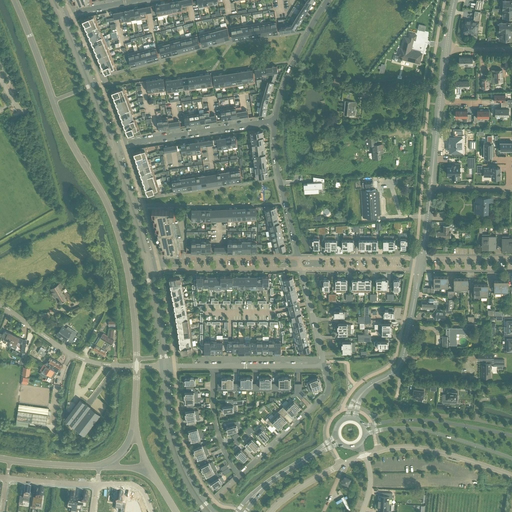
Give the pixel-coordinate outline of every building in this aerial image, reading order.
[(192,0),(180,0),(183,11),(188,10),(187,5),(193,4),(192,0)] [(306,0),(303,5),(309,9),(313,2),(313,1),(313,0),(306,0)] [(511,0),(502,0),(503,9),(511,8),(511,0)] [(296,14),(297,15),(303,18),(302,17),(304,15),(304,16),(309,9),(303,5),(300,10),(299,9),(296,14)] [(151,6),(139,8),(141,19),(147,18),(145,13),(152,11),(151,6)] [(511,8),(503,9),(503,17),(511,17),(511,8)] [(481,11),(475,10),(473,19),(474,20),(474,21),(465,19),(463,33),(476,35),(479,22),(478,21),(478,20),(479,20),(481,11)] [(114,19),(120,18),(121,21),(126,21),(126,22),(124,11),(113,13),(114,17),(114,19)] [(85,25),(96,20),(94,15),(93,15),(88,16),(89,17),(82,20),(84,23),(85,25)] [(297,15),(291,25),(295,30),(298,25),(299,25),(303,18),(297,15)] [(87,30),(87,31),(99,26),(96,20),(85,25),(86,29),(87,28),(87,30)] [(499,22),(499,31),(511,31),(511,22),(499,22)] [(295,30),(291,25),(279,27),(280,33),(288,32),(288,31),(295,30)] [(89,35),(89,36),(101,31),(99,26),(87,31),(88,34),(89,34),(90,35),(89,35)] [(227,26),(221,27),(224,39),(226,38),(227,40),(230,39),(229,37),(230,37),(227,26)] [(216,29),(215,29),(218,40),(224,39),(221,27),(221,29),(216,31),(216,29)] [(215,29),(210,30),(213,42),(218,40),(215,29)] [(204,32),(207,43),(210,42),(210,44),(214,43),(213,43),(213,42),(210,30),(204,32)] [(91,41),(92,41),(103,36),(101,31),(89,36),(91,39),(92,40),(91,41)] [(511,31),(499,31),(499,39),(507,39),(511,39),(511,31)] [(208,45),(207,43),(204,32),(199,33),(202,45),(204,44),(205,46),(208,45)] [(402,59),(419,63),(422,54),(410,51),(411,47),(413,39),(415,40),(416,35),(410,33),(409,38),(405,37),(402,49),(400,48),(398,56),(395,55),(394,61),(401,62),(401,60),(402,60),(402,59)] [(197,34),(191,35),(194,47),(197,46),(197,48),(200,47),(200,45),(197,34)] [(191,35),(186,37),(189,48),(194,47),(191,35)] [(94,46),(105,42),(103,36),(92,41),(93,44),(94,46)] [(186,37),(180,38),(183,49),(186,49),(186,51),(189,50),(189,48),(186,37)] [(180,38),(175,40),(178,51),(183,49),(180,38)] [(175,40),(169,41),(172,52),(178,51),(175,40)] [(164,43),(167,54),(169,53),(170,55),(173,54),(172,52),(169,41),(170,43),(164,44),(164,43)] [(96,51),(96,52),(108,47),(105,42),(94,46),(95,50),(96,49),(96,51)] [(167,56),(167,54),(164,43),(158,44),(161,55),(164,55),(164,57),(167,56)] [(156,46),(150,47),(153,59),(155,58),(156,60),(159,59),(158,57),(159,57),(156,46)] [(98,57),(110,52),(108,47),(96,52),(97,55),(98,55),(98,56),(98,57)] [(150,47),(144,49),(147,60),(153,59),(150,47)] [(139,50),(142,62),(144,61),(145,63),(148,62),(147,60),(144,49),(139,50)] [(139,50),(133,52),(136,63),(139,62),(139,64),(142,64),(142,62),(139,50)] [(100,62),(112,57),(110,52),(98,57),(99,60),(100,60),(101,62),(100,62)] [(137,65),(136,63),(133,52),(128,53),(131,65),(133,64),(134,66),(137,65)] [(102,67),(114,63),(112,57),(100,62),(102,65),(103,67),(102,67)] [(459,57),(459,64),(467,64),(467,66),(475,66),(475,59),(472,59),(472,57),(459,57)] [(114,63),(102,67),(104,71),(104,70),(105,73),(111,70),(111,72),(117,70),(114,63)] [(273,77),(271,81),(274,82),(278,72),(277,66),(274,66),(266,67),(267,75),(267,73),(272,73),(273,77)] [(262,76),(267,75),(266,67),(265,67),(266,68),(263,68),(255,69),(256,75),(261,74),(262,76)] [(494,70),(494,77),(493,77),(493,82),(503,82),(502,70),(494,70)] [(264,86),(263,91),(271,93),(270,92),(271,90),(274,82),(271,81),(268,80),(266,86),(264,86)] [(469,88),(469,83),(469,80),(456,80),(456,83),(455,83),(455,94),(459,94),(459,91),(461,91),(461,89),(461,88),(465,88),(466,88),(469,88)] [(114,96),(114,97),(126,92),(123,84),(117,85),(118,89),(112,91),(113,95),(114,94),(114,96)] [(261,96),(260,101),(267,103),(268,101),(271,93),(263,91),(264,91),(263,97),(261,96)] [(343,91),(342,100),(344,100),(344,105),(345,105),(344,113),(350,114),(354,114),(356,114),(356,110),(355,109),(357,93),(356,93),(350,92),(350,98),(347,98),(347,92),(343,91)] [(116,102),(128,98),(126,92),(114,97),(115,100),(116,100),(116,102)] [(494,99),(494,101),(501,101),(501,104),(508,104),(511,103),(511,99),(507,100),(507,101),(504,101),(504,94),(500,94),(501,94),(501,95),(498,95),(498,94),(494,94),(494,99)] [(118,107),(130,103),(128,98),(116,102),(117,105),(118,105),(118,107)] [(267,103),(260,101),(259,107),(260,107),(259,113),(265,114),(267,106),(267,103)] [(120,112),(120,113),(132,108),(130,103),(118,107),(119,111),(120,111),(120,112)] [(508,104),(501,104),(501,108),(495,108),(495,116),(508,116),(508,104)] [(235,106),(237,118),(249,116),(248,110),(241,111),(241,107),(236,108),(235,106)] [(122,118),(134,114),(132,108),(120,113),(121,116),(122,116),(122,118)] [(209,110),(204,111),(206,122),(217,121),(216,115),(210,116),(209,110)] [(471,114),(467,114),(467,110),(455,110),(455,115),(455,117),(467,117),(467,121),(471,121),(471,114)] [(477,115),(474,115),(474,122),(477,122),(477,120),(480,120),(480,119),(489,119),(489,110),(477,110),(477,115)] [(124,123),(124,124),(135,119),(134,120),(132,115),(134,114),(122,118),(123,122),(124,121),(124,123)] [(167,116),(169,128),(181,126),(180,120),(173,121),(173,117),(168,118),(167,116)] [(125,129),(126,129),(137,125),(135,119),(124,124),(125,127),(126,128),(125,129)] [(137,125),(126,129),(127,132),(128,134),(134,132),(135,135),(141,134),(137,125)] [(248,131),(249,138),(263,137),(263,131),(255,132),(255,130),(248,131)] [(449,142),(448,142),(448,143),(449,143),(449,146),(448,146),(449,146),(449,148),(450,148),(450,149),(450,150),(450,151),(450,152),(455,152),(455,153),(457,153),(460,153),(462,153),(462,152),(462,150),(462,147),(462,146),(462,142),(462,141),(462,138),(462,137),(462,136),(462,131),(460,131),(459,131),(456,131),(455,131),(455,132),(455,134),(455,136),(455,137),(454,137),(451,137),(450,137),(450,138),(450,141),(449,141),(449,142)] [(484,149),(482,149),(482,156),(484,156),(484,157),(491,157),(491,156),(493,156),(493,153),(493,152),(493,150),(493,148),(493,144),(491,144),(491,142),(492,142),(492,136),(487,136),(487,142),(488,142),(488,144),(484,144),(484,149)] [(371,145),(372,158),(380,158),(380,152),(383,151),(383,144),(375,145),(375,138),(366,138),(366,146),(371,145)] [(511,142),(500,143),(500,150),(501,150),(501,151),(508,151),(508,150),(511,150),(511,142)] [(136,157),(136,158),(148,154),(146,147),(140,148),(140,150),(134,152),(135,156),(136,156),(136,157)] [(137,163),(150,159),(149,159),(148,159),(146,155),(148,154),(136,158),(137,161),(138,162),(137,163)] [(139,168),(151,164),(150,159),(137,163),(138,166),(139,166),(139,168)] [(448,167),(447,167),(447,174),(449,174),(449,178),(452,178),(452,179),(458,179),(458,178),(459,178),(459,174),(460,174),(460,163),(455,163),(455,164),(452,164),(452,165),(448,165),(448,167)] [(141,173),(153,169),(151,164),(139,168),(140,171),(141,171),(141,173)] [(492,168),(484,168),(484,176),(492,176),(492,179),(500,179),(500,168),(492,168)] [(142,178),(154,174),(153,169),(141,173),(142,176),(143,178),(142,178)] [(268,171),(254,172),(255,180),(261,178),(261,177),(268,176),(268,171)] [(216,173),(205,175),(207,185),(217,183),(216,173)] [(144,183),(156,179),(154,174),(142,178),(143,181),(144,181),(144,183)] [(304,189),(308,188),(308,192),(319,192),(319,188),(322,188),(322,182),(325,182),(324,178),(313,177),(313,182),(307,182),(307,184),(304,184),(304,189)] [(156,179),(144,183),(145,187),(146,186),(146,188),(145,188),(146,189),(158,185),(158,184),(156,180),(156,179)] [(372,180),(362,180),(363,188),(371,187),(371,189),(366,190),(366,194),(364,194),(365,204),(366,204),(367,218),(377,217),(377,214),(380,214),(379,196),(376,196),(376,189),(373,189),(373,187),(372,180)] [(158,185),(146,189),(147,192),(148,194),(154,192),(155,194),(161,194),(158,185)] [(475,212),(486,213),(486,201),(489,201),(489,198),(476,198),(476,207),(475,207),(475,212)] [(264,215),(265,215),(277,212),(276,207),(269,208),(269,206),(264,207),(265,208),(266,214),(264,215)] [(174,210),(174,207),(173,207),(167,207),(168,207),(168,209),(166,209),(152,209),(164,253),(181,253),(180,249),(178,249),(171,217),(176,217),(174,210)] [(227,210),(211,211),(211,223),(227,222),(227,210)] [(265,215),(266,220),(278,217),(278,216),(278,215),(277,212),(265,215)] [(267,225),(279,222),(278,218),(278,217),(266,220),(268,220),(269,225),(267,225)] [(267,225),(268,231),(281,228),(279,222),(267,225)] [(436,237),(450,237),(450,231),(449,231),(449,225),(442,225),(442,230),(436,230),(436,237)] [(268,231),(270,236),(282,233),(281,228),(268,231)] [(282,233),(270,236),(271,241),(283,238),(283,237),(283,236),(282,233)] [(312,239),(308,239),(311,248),(313,248),(313,249),(314,249),(316,249),(317,248),(317,249),(319,249),(319,247),(319,238),(319,235),(314,235),(314,238),(313,238),(313,239),(312,239)] [(271,241),(272,246),(284,243),(283,239),(283,238),(271,241)] [(284,243),(272,246),(274,254),(280,254),(280,250),(286,249),(284,243)] [(170,283),(181,281),(180,274),(175,274),(176,277),(169,278),(169,279),(170,281),(171,283),(170,283)] [(281,274),(283,284),(294,282),(292,276),(286,278),(285,274),(281,274)] [(441,287),(441,276),(434,276),(434,283),(431,283),(431,288),(434,288),(434,287),(441,287)] [(322,288),(323,288),(323,290),(324,290),(324,292),(329,292),(329,290),(329,281),(329,279),(327,279),(326,279),(326,278),(324,278),(324,279),(323,279),(323,280),(320,280),(320,285),(322,285),(322,288)] [(283,284),(281,285),(282,290),(283,290),(295,287),(294,282),(283,284)] [(60,289),(63,287),(60,283),(58,285),(50,289),(55,297),(57,295),(61,301),(59,302),(60,303),(66,299),(60,289)] [(283,290),(284,295),(296,292),(295,287),(283,290)] [(285,300),(285,301),(297,298),(296,292),(284,295),(286,295),(287,300),(285,300)] [(289,308),(289,310),(300,308),(299,306),(297,298),(285,301),(286,306),(288,306),(289,308)] [(429,302),(422,302),(422,308),(428,309),(433,309),(433,307),(436,307),(436,303),(433,303),(433,298),(429,298),(428,299),(428,301),(429,302)] [(445,309),(454,310),(454,299),(446,299),(445,309)] [(334,317),(335,317),(344,317),(344,316),(347,316),(347,312),(344,312),(344,310),(343,310),(339,310),(339,307),(335,307),(335,310),(334,310),(334,314),(334,317)] [(381,316),(383,316),(383,317),(392,317),(394,317),(394,314),(394,311),(394,310),(393,310),(393,307),(388,307),(388,310),(384,310),(383,310),(383,312),(381,312),(381,316)] [(300,308),(289,310),(288,311),(289,316),(301,313),(300,308)] [(435,311),(435,319),(445,319),(446,309),(440,309),(440,311),(435,311)] [(289,316),(290,322),(303,319),(301,313),(289,316)] [(291,327),(304,324),(303,319),(290,322),(292,321),(293,326),(291,327)] [(291,327),(293,332),(305,329),(304,324),(291,327)] [(476,328),(476,324),(464,324),(464,328),(450,328),(449,328),(449,335),(443,335),(443,346),(448,346),(448,345),(457,345),(457,340),(455,340),(455,333),(462,333),(462,334),(466,334),(466,328),(476,328)] [(60,337),(62,338),(65,340),(68,337),(71,339),(76,332),(72,330),(71,332),(62,326),(57,334),(60,337)] [(10,342),(14,335),(8,332),(4,330),(1,337),(4,338),(2,342),(5,343),(7,340),(10,342)] [(92,348),(98,352),(102,345),(107,337),(103,334),(100,338),(96,345),(96,344),(95,346),(93,345),(92,348)] [(10,342),(9,345),(12,347),(15,348),(17,345),(16,345),(17,342),(22,344),(22,342),(23,339),(19,338),(14,335),(10,342)] [(102,345),(98,352),(104,356),(106,353),(105,352),(106,350),(105,350),(109,343),(111,344),(114,341),(107,337),(102,345)] [(238,353),(239,353),(239,341),(231,341),(228,341),(228,339),(222,339),(222,353),(223,353),(223,352),(228,352),(231,352),(238,352),(238,353)] [(386,341),(377,341),(375,341),(375,346),(377,346),(377,347),(378,347),(378,348),(382,348),(382,350),(387,350),(387,347),(388,347),(388,346),(388,344),(388,343),(388,341),(386,341)] [(309,345),(298,347),(300,355),(305,355),(304,352),(310,350),(309,345)] [(193,346),(180,347),(180,348),(181,351),(181,353),(188,352),(188,355),(194,355),(193,346)] [(482,360),(482,363),(482,368),(482,371),(482,377),(490,377),(490,364),(494,364),(494,366),(504,366),(504,360),(493,359),(493,354),(478,354),(478,360),(482,360)] [(50,357),(45,365),(49,367),(52,369),(56,361),(50,357)] [(56,361),(52,369),(48,374),(53,378),(57,371),(59,372),(61,368),(63,365),(56,361)] [(49,367),(45,365),(43,364),(40,369),(48,374),(52,369),(49,367)] [(23,367),(22,375),(29,376),(30,368),(23,367)] [(186,388),(194,388),(194,384),(195,384),(195,382),(198,382),(198,378),(195,378),(194,378),(194,377),(190,377),(190,378),(185,378),(185,381),(185,384),(186,384),(186,388)] [(227,390),(227,377),(227,378),(224,377),(221,377),(221,379),(221,383),(217,383),(217,391),(218,391),(218,390),(223,390),(227,390)] [(231,377),(227,377),(227,390),(232,390),(237,390),(237,383),(233,383),(233,380),(233,377),(231,377)] [(240,383),(237,383),(237,390),(242,390),(246,390),(246,377),(246,378),(243,377),(240,377),(240,379),(240,383)] [(250,377),(246,377),(246,390),(251,390),(256,390),(256,383),(252,383),(252,379),(252,377),(250,377)] [(261,390),(265,390),(265,377),(265,378),(262,378),(262,377),(259,377),(259,379),(259,381),(256,381),(256,383),(256,390),(261,390)] [(265,377),(265,390),(270,390),(275,390),(275,383),(271,383),(271,379),(271,377),(269,377),(265,377)] [(278,383),(275,383),(275,390),(280,390),(284,390),(284,377),(284,378),(281,378),(281,377),(278,377),(278,379),(278,383)] [(306,383),(308,387),(320,382),(319,379),(318,377),(316,378),(309,380),(310,382),(306,383)] [(320,382),(308,387),(310,391),(313,390),(313,391),(320,389),(321,389),(322,388),(321,386),(320,383),(321,382),(320,382)] [(417,386),(416,389),(415,389),(415,392),(414,392),(413,396),(414,396),(414,397),(418,397),(418,398),(419,398),(418,400),(423,400),(423,398),(424,398),(425,390),(423,390),(424,386),(417,386)] [(184,397),(196,397),(198,397),(198,393),(194,393),(194,391),(194,388),(186,388),(186,391),(185,391),(185,393),(184,393),(184,397)] [(443,394),(443,402),(447,402),(447,399),(458,400),(458,392),(456,391),(456,390),(452,390),(452,391),(447,391),(447,394),(443,394)] [(298,391),(294,393),(301,399),(303,397),(298,391)] [(186,403),(186,407),(194,406),(194,403),(194,402),(198,402),(198,397),(196,397),(184,397),(185,397),(185,401),(185,403),(186,403)] [(64,419),(85,435),(100,414),(88,405),(86,403),(80,399),(76,404),(64,419)] [(291,399),(288,402),(296,412),(297,411),(296,411),(299,409),(301,407),(299,406),(293,399),(292,400),(291,399)] [(296,412),(288,402),(284,406),(283,406),(289,412),(291,414),(292,415),(293,414),(294,414),(296,412)] [(16,420),(17,420),(46,425),(49,408),(19,404),(16,420)] [(229,411),(229,413),(233,413),(232,411),(233,411),(234,411),(234,410),(236,410),(236,406),(233,406),(233,405),(224,406),(224,405),(222,406),(223,408),(223,412),(229,411)] [(185,413),(186,417),(199,415),(198,410),(195,411),(195,409),(194,409),(194,406),(186,407),(187,410),(185,410),(185,413)] [(278,411),(274,415),(283,425),(282,424),(285,422),(287,420),(285,419),(283,417),(278,411)] [(188,422),(189,426),(196,424),(196,421),(196,420),(199,419),(199,415),(186,417),(187,420),(186,420),(187,422),(188,422)] [(283,425),(274,415),(270,420),(275,425),(277,427),(278,428),(280,427),(283,425)] [(228,426),(226,427),(227,431),(228,433),(229,433),(229,432),(238,430),(238,429),(240,428),(239,424),(236,425),(236,424),(235,425),(235,424),(234,422),(227,424),(228,426)] [(188,432),(189,435),(202,432),(201,428),(198,429),(197,427),(196,424),(189,426),(190,429),(188,429),(189,432),(188,432)] [(259,428),(256,431),(258,432),(257,433),(263,440),(264,441),(266,440),(266,439),(269,437),(265,433),(267,431),(264,428),(262,430),(261,429),(261,430),(259,428)] [(193,441),(194,444),(201,442),(200,439),(200,437),(203,436),(202,432),(189,435),(189,436),(190,435),(191,439),(190,439),(191,441),(193,441)] [(247,443),(248,444),(251,447),(251,446),(255,450),(257,448),(259,446),(258,445),(252,438),(251,439),(249,438),(246,440),(248,442),(247,443)] [(194,450),(195,454),(207,449),(206,445),(203,446),(202,445),(201,442),(194,444),(195,448),(193,448),(194,450)] [(237,454),(236,455),(238,458),(240,457),(244,461),(246,458),(248,457),(247,455),(241,449),(240,450),(238,448),(235,451),(237,453),(236,453),(237,454)] [(199,459),(200,462),(207,459),(206,456),(206,454),(209,453),(207,449),(195,454),(196,454),(197,457),(198,459),(199,459)] [(201,468),(203,471),(215,465),(213,461),(210,463),(209,462),(207,459),(200,462),(202,465),(200,466),(202,468),(201,468)] [(207,476),(209,479),(216,475),(214,472),(214,471),(217,469),(215,465),(203,471),(203,472),(203,471),(205,474),(206,477),(207,476)] [(216,475),(209,479),(211,482),(210,483),(211,485),(213,488),(214,487),(216,490),(220,487),(219,485),(222,483),(221,482),(222,482),(222,481),(224,480),(222,476),(220,478),(219,477),(217,478),(217,477),(216,475)] [(10,497),(10,500),(12,500),(14,500),(13,505),(18,505),(19,498),(16,497),(17,489),(17,488),(17,487),(16,487),(14,487),(13,487),(12,487),(11,488),(11,490),(10,490),(10,491),(10,493),(10,495),(10,497)] [(19,498),(18,505),(22,505),(23,502),(28,503),(29,499),(29,498),(30,498),(30,496),(30,493),(30,489),(24,488),(23,498),(19,498)] [(42,500),(42,498),(43,492),(43,490),(41,490),(41,489),(37,489),(36,489),(35,499),(32,499),(31,507),(35,508),(36,505),(41,506),(42,500)] [(379,495),(378,503),(389,503),(389,499),(392,499),(392,493),(382,492),(382,495),(379,495)] [(77,505),(76,510),(80,511),(81,508),(86,509),(87,501),(88,501),(88,498),(88,494),(82,493),(81,503),(77,502),(77,505)] [(67,505),(67,509),(71,509),(70,511),(75,511),(76,510),(77,505),(74,504),(74,500),(75,495),(69,494),(68,497),(68,498),(67,501),(68,502),(67,505)] [(117,502),(115,509),(121,510),(120,511),(124,511),(126,505),(125,505),(122,505),(123,498),(124,495),(118,494),(117,502)] [(351,509),(349,504),(345,499),(347,497),(346,495),(343,497),(336,501),(337,503),(342,500),(348,511),(350,511),(351,509)] [(126,511),(125,511),(126,511),(127,511),(131,511),(130,511),(141,511),(139,507),(140,506),(140,505),(140,504),(139,504),(139,503),(138,503),(137,502),(136,502),(135,502),(132,501),(127,500),(127,502),(126,511)] [(389,503),(378,503),(378,510),(384,510),(383,511),(389,511),(390,510),(388,510),(389,503)]
